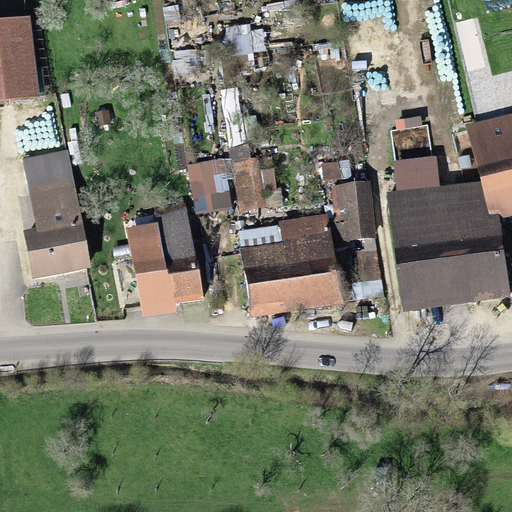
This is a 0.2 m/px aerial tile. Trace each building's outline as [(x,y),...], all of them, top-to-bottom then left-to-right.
[(25,25),(0,28),(0,106),(36,101),(25,25)] [(511,118),(455,127),(463,181),(469,223),(498,219),(511,216),(511,118)] [(463,181),(383,190),(398,317),(508,305),(498,219),(469,223),(463,181)] [(86,274),(70,189),(32,195),(41,240),(26,243),(34,284),(86,274)] [(341,192),(348,245),(374,241),(367,189),(341,192)] [(184,209),(103,225),(122,320),(203,304),(184,209)] [(287,251),(245,258),(256,322),(338,308),(323,223),(283,230),(287,251)]
